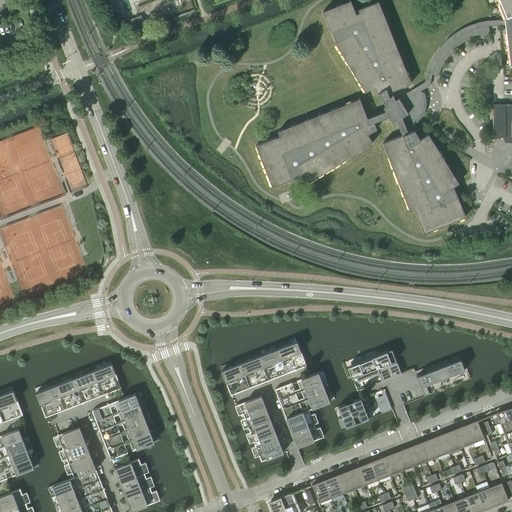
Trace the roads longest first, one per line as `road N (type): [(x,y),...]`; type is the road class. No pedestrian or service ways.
road 1 (secondary): [(511,325),(304,292),(181,293)]
road 2 (tertiary): [(145,270),(77,69)]
road 3 (tertiary): [(228,503),(161,328)]
road 4 (secondary): [(0,333),(122,303)]
